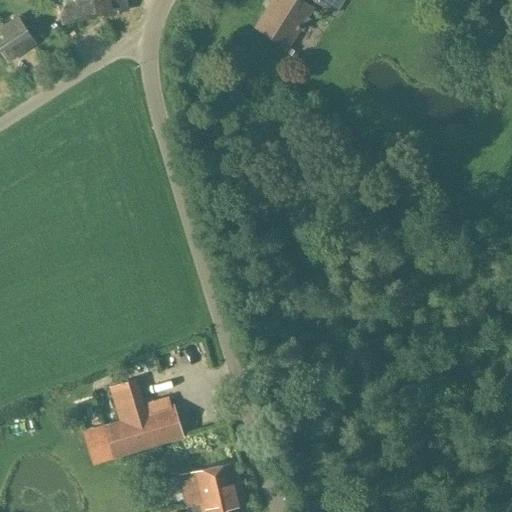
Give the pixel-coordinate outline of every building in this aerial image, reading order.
[(92,18),(127,10),(124,0),(58,0),(64,22),(92,15),(92,18)] [(288,49),(313,9),(298,0),(273,0),(256,28),(288,49)] [(310,0),(336,16),(345,0),(310,0)] [(0,52),(8,64),(36,44),(17,16),(0,27),(0,52)] [(109,388),(119,421),(102,426),(113,460),(185,437),(174,404),(147,412),(136,379),(109,388)] [(199,505),(229,498),(227,487),(240,484),(235,464),(192,474),(195,489),(184,492),(188,508),(199,505)] [(200,511),(246,511),(240,484),(227,487),(229,498),(199,505),(200,511)]
